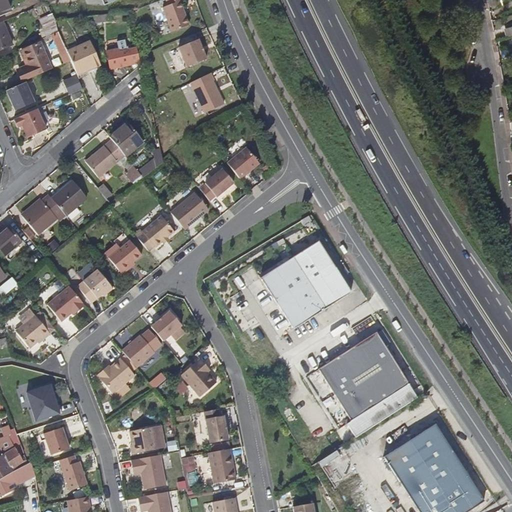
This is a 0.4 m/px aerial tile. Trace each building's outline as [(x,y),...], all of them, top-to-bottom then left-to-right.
[(5,0),(0,0),(0,16),(11,11),(5,0)] [(188,28),(178,4),(181,3),(180,0),(168,0),(164,2),(167,9),(161,11),(171,35),(188,28)] [(39,20),(46,38),(59,32),(54,18),(52,14),(39,20)] [(112,20),(112,14),(95,17),(96,24),(106,22),(112,20)] [(4,22),(0,23),(0,50),(13,44),(4,22)] [(64,44),(59,32),(46,38),(47,42),(55,39),(65,63),(72,61),(68,52),(64,44)] [(74,40),(64,44),(68,52),(78,47),(74,40)] [(72,61),(77,75),(99,66),(90,42),(78,47),(68,52),(72,61)] [(205,62),(197,43),(178,51),(186,71),(205,62)] [(19,73),(23,82),(52,69),(40,44),(24,51),(31,67),(19,73)] [(139,63),(136,48),(118,52),(118,49),(106,51),(109,68),(139,63)] [(64,82),(70,95),(83,89),(78,75),(64,82)] [(223,106),(212,83),(213,83),(210,76),(188,86),(202,116),(223,106)] [(31,104),(22,85),(7,92),(16,112),(31,104)] [(39,109),(14,120),(18,128),(23,126),(28,138),(48,129),(39,109)] [(128,122),(110,138),(112,139),(125,155),(142,140),(128,122)] [(116,163),(125,155),(112,139),(86,162),(99,177),(116,163)] [(157,162),(154,146),(148,151),(149,160),(151,168),(157,162)] [(258,166),(245,150),(226,166),(239,182),(258,166)] [(135,168),(125,155),(116,163),(119,167),(121,165),(127,171),(123,174),(132,183),(135,181),(129,173),(135,168)] [(151,168),(149,160),(141,167),(145,172),(151,168)] [(129,173),(135,181),(142,175),(137,170),(135,168),(129,173)] [(214,200),(231,185),(220,172),(203,186),(204,187),(198,192),(208,203),(213,199),(214,200)] [(63,213),(65,216),(87,198),(73,182),(52,199),(63,213)] [(104,183),(98,188),(107,197),(113,193),(104,183)] [(183,232),(208,212),(193,194),(168,214),(183,232)] [(63,213),(52,199),(48,195),(22,216),(37,233),(63,213)] [(172,234),(160,219),(141,234),(153,249),(160,244),(165,240),(172,234)] [(11,229),(1,238),(0,236),(0,251),(4,256),(21,242),(11,229)] [(28,229),(24,232),(30,240),(35,236),(28,229)] [(49,244),(54,250),(61,245),(55,239),(49,244)] [(132,264),(140,257),(128,243),(118,251),(107,260),(120,277),(128,271),(126,269),(132,264)] [(291,331),(349,294),(334,272),(332,273),(328,266),(330,265),(316,243),(258,279),(291,331)] [(107,260),(118,251),(114,246),(102,255),(107,260)] [(96,272),(75,289),(89,306),(103,294),(105,296),(111,291),(96,272)] [(24,277),(20,273),(15,277),(19,281),(24,277)] [(14,285),(10,280),(0,286),(0,291),(3,295),(14,285)] [(75,314),(83,308),(67,288),(45,306),(59,324),(70,315),(74,312),(75,314)] [(21,327),(33,317),(27,310),(16,320),(21,327)] [(178,328),(180,326),(168,312),(149,328),(161,342),(168,336),(178,328)] [(53,332),(38,313),(33,317),(48,336),(53,332)] [(48,336),(33,317),(21,327),(14,333),(28,350),(36,344),(41,340),(42,341),(48,336)] [(173,342),(183,333),(178,328),(168,336),(173,342)] [(11,342),(8,333),(2,335),(5,344),(11,342)] [(336,360),(316,374),(342,413),(334,418),(333,422),(338,429),(342,429),(350,424),(407,386),(373,336),(356,348),(357,350),(349,355),(347,353),(344,355),(346,357),(337,363),(336,360)] [(151,355),(137,338),(120,352),(124,355),(135,368),(135,369),(151,355)] [(347,353),(349,355),(357,350),(356,348),(354,345),(346,351),(347,353)] [(343,353),(335,358),(336,360),(337,363),(346,357),(344,355),(343,353)] [(135,368),(124,355),(119,360),(130,372),(135,368)] [(124,385),(133,377),(130,372),(119,360),(109,368),(105,372),(103,370),(95,376),(112,395),(124,385)] [(217,384),(208,374),(210,372),(200,361),(181,378),(200,399),(217,384)] [(117,400),(128,390),(124,385),(112,395),(117,400)] [(36,425),(62,416),(57,401),(54,402),(50,388),(26,396),(36,425)] [(206,422),(210,445),(228,442),(223,417),(220,418),(219,411),(204,414),(204,415),(197,416),(198,424),(206,422)] [(21,465),(28,461),(27,458),(15,428),(11,430),(9,425),(1,428),(4,437),(8,436),(11,440),(14,447),(3,454),(7,461),(13,470),(21,465)] [(467,511),(482,503),(433,426),(417,436),(418,438),(408,443),(407,442),(406,442),(407,444),(398,450),(397,448),(381,459),(398,485),(400,484),(408,497),(406,498),(407,499),(408,498),(415,508),(413,509),(415,511),(467,511)] [(70,451),(66,440),(64,435),(66,434),(64,427),(43,434),(51,458),(70,451)] [(156,451),(151,429),(127,434),(130,448),(128,448),(130,456),(156,451)] [(0,449),(3,454),(14,447),(11,440),(0,444),(0,449)] [(212,454),(230,450),(229,444),(210,448),(212,454)] [(236,481),(230,450),(212,454),(209,455),(215,485),(236,481)] [(87,487),(79,464),(77,465),(75,457),(60,462),(69,493),(87,487)] [(166,487),(160,457),(131,463),(134,477),(144,475),(144,479),(142,479),(145,492),(166,487)] [(325,467),(323,469),(328,477),(331,475),(333,478),(347,469),(346,469),(347,467),(345,463),(343,463),(342,462),(340,464),(335,457),(333,457),(329,459),(329,461),(323,464),(325,467)] [(9,473),(0,478),(0,496),(20,486),(19,484),(34,477),(33,473),(28,461),(21,465),(13,470),(9,473)] [(408,497),(400,484),(398,485),(406,498),(408,497)] [(171,511),(168,494),(139,500),(141,511),(171,511)] [(415,508),(408,498),(407,499),(413,509),(415,508)] [(89,511),(89,508),(90,507),(88,499),(68,503),(69,511),(89,511)] [(237,511),(235,499),(213,503),(214,511),(237,511)] [(314,511),(313,503),(294,506),(295,511),(314,511)]
